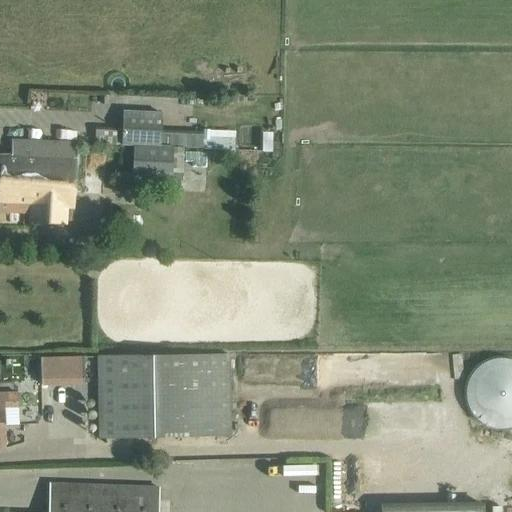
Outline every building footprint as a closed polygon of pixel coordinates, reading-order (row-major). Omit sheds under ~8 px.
[(135,146),(133,180),(173,182),(175,148),(203,149),(204,135),(163,132),(165,113),(124,111),(123,131),(96,129),(96,144),(135,146)] [(0,156),(0,170),(6,171),(6,176),(36,177),(36,161),(52,161),(53,142),(31,140),(11,140),(11,157),(0,156)] [(0,212),(31,214),(31,224),(55,226),(76,226),(77,143),(53,142),(52,161),(36,161),(36,177),(6,176),(6,171),(0,170),(0,212)] [(99,440),(230,437),(229,355),(98,357),(99,440)] [(85,358),(40,359),(40,379),(85,379),(85,358)] [(467,391),(467,394),(467,396),(467,397),(467,401),(468,404),(469,407),(470,409),(471,412),(473,415),(475,417),(477,420),(479,422),(482,424),(485,425),(487,427),(490,428),(493,429),(496,430),(499,430),(503,430),(506,430),(509,430),(511,429),(511,359),(509,359),(506,358),(503,358),(499,358),(496,359),(493,359),(490,360),(487,362),(485,363),(482,365),(479,367),(477,369),(475,371),(473,374),(471,376),(470,379),(469,382),(468,385),(467,388),(467,391)] [(0,421),(4,421),(4,407),(18,407),(18,393),(4,394),(0,393),(0,421)] [(157,511),(158,488),(71,485),(51,484),(48,511),(157,511)] [(484,511),(484,500),(380,500),(380,511),(484,511)]
